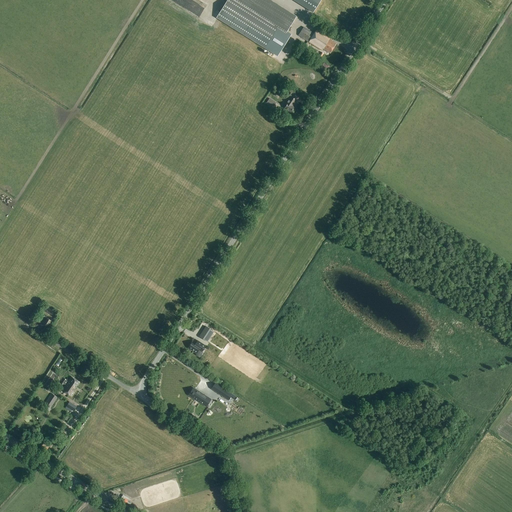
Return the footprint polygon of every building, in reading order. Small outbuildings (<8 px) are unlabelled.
[(227,0),(228,1),(217,18),(233,28),(257,43),(267,49),(271,52),(273,48),(275,49),(276,49),(277,49),(279,49),(280,49),(281,48),(283,48),(284,45),(288,40),(290,36),(286,33),(288,31),(297,17),(297,16),(270,0),(227,0)] [(294,0),(313,12),(320,0),(294,0)] [(314,34),(303,27),(298,36),(322,51),(323,49),(330,53),(336,44),(332,41),(331,39),(317,30),(314,34)] [(291,112),(295,107),(293,105),(296,100),(292,97),(296,91),(291,87),(288,91),(291,93),(289,96),(291,97),(287,103),(284,109),(288,111),(291,112)] [(273,108),(276,103),(270,99),(266,104),(273,108)] [(53,316),(55,311),(46,306),(44,311),(53,316)] [(47,328),(51,321),(47,318),(43,325),(47,328)] [(208,342),(214,331),(206,326),(199,337),(208,342)] [(198,345),(193,341),(189,348),(197,353),(199,350),(202,352),(206,346),(200,342),(198,345)] [(80,383),(71,377),(69,381),(66,379),(66,380),(64,378),(61,383),(63,385),(64,384),(66,385),(63,390),(73,396),(77,389),(76,388),(80,383)] [(216,391),(216,392),(225,397),(228,400),(229,399),(230,397),(233,399),(234,399),(236,396),(235,395),(233,393),(220,385),(220,386),(218,389),(216,391)] [(196,389),(191,396),(206,406),(209,402),(211,399),(196,389)] [(48,412),(53,405),(58,398),(53,394),(52,394),(42,408),(48,412)] [(74,412),(77,407),(70,402),(66,407),(74,412)] [(46,451),(50,446),(44,442),(41,447),(46,451)]
